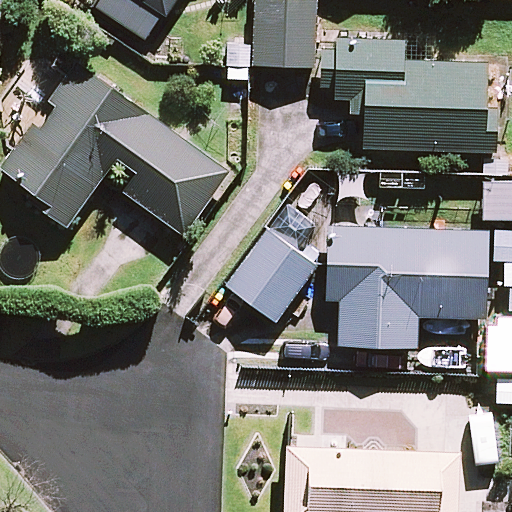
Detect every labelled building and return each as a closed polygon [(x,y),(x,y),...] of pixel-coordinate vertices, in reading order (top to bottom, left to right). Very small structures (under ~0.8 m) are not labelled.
[(102,0),(96,10),(148,44),(165,18),(169,21),(182,0),(102,0)] [(318,73),(320,0),(259,0),(258,72),(318,73)] [(362,152),(498,157),(499,113),(488,112),(490,70),(405,67),(406,48),(346,46),(345,58),(326,57),(324,95),(343,96),(343,107),(357,108),(356,122),(363,123),(362,152)] [(186,236),(230,176),(83,69),(5,176),(76,227),(109,181),(186,236)] [(486,326),(489,238),(331,232),(329,307),(343,307),(341,352),(422,355),(423,324),(486,326)] [(277,325),(319,269),(273,235),(232,292),(277,325)] [(511,316),(488,316),(487,349),(496,350),(495,373),(511,373),(511,316)] [(285,511),(455,511),(458,464),(287,458),(285,511)]
